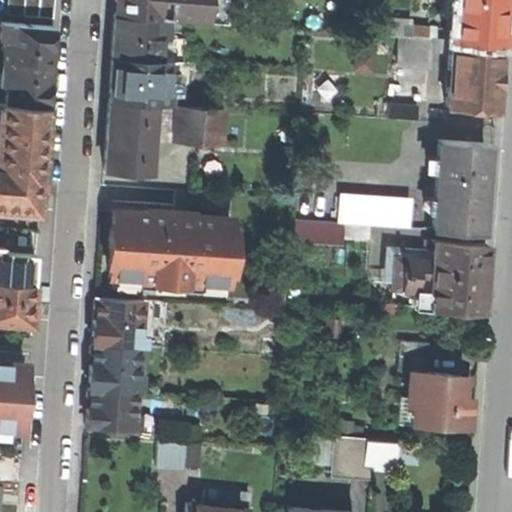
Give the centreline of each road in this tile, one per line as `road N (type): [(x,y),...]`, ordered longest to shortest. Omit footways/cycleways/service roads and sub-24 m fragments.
road 1 (residential): [(86,0),(54,511)]
road 2 (residential): [(507,231),(496,511)]
